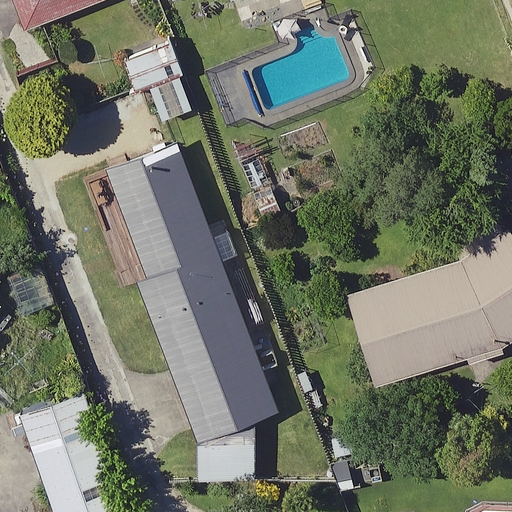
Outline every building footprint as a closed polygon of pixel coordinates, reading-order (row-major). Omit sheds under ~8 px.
[(97,0),(20,0),(30,26),(97,0)] [(192,108),(175,46),(128,59),(137,89),(155,84),(164,116),(192,108)] [(230,229),(216,234),(180,138),(111,164),(150,270),(141,274),(202,438),(281,408),(224,256),(238,251),(230,229)] [(511,335),(511,240),(351,289),(379,382),(482,351),(480,346),(511,335)] [(132,511),(85,389),(22,413),(60,511),(132,511)]
